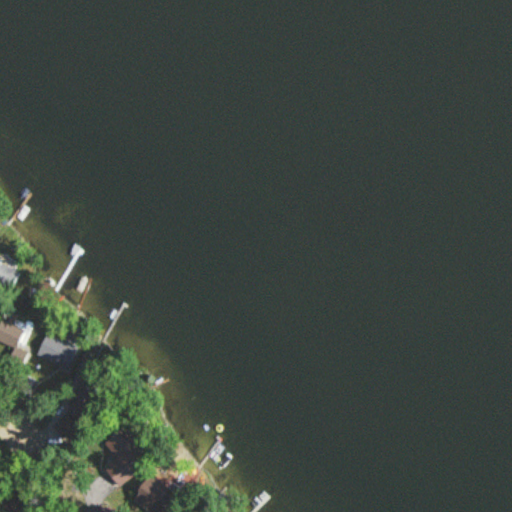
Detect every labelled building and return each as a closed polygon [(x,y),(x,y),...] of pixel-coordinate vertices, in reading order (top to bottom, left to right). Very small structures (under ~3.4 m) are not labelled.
[(12,292),(22,276),(0,261),(0,287),(1,286),(12,292)] [(16,324),(20,316),(7,311),(0,328),(0,342),(17,350),(20,343),(25,345),(31,330),(16,324)] [(73,362),(67,360),(73,345),(47,334),(37,357),(69,371),(73,362)] [(68,440),(83,422),(70,411),(55,429),(68,440)] [(104,473),(120,489),(150,461),(119,429),(103,445),(117,460),(104,473)] [(130,500),(147,511),(174,511),(183,500),(147,475),(130,500)]
